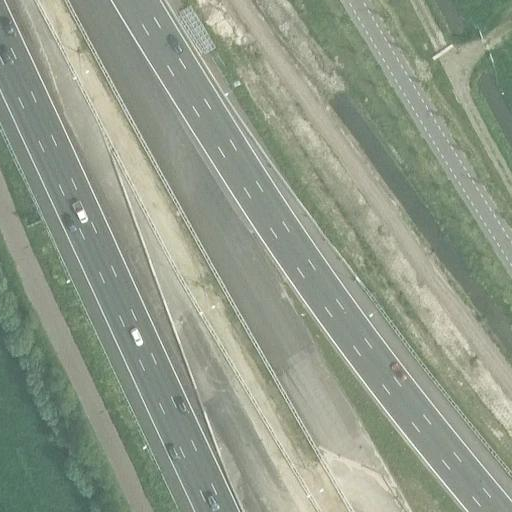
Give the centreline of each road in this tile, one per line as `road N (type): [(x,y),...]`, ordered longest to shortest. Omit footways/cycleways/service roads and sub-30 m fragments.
road 1 (motorway): [(496,511),(401,400),(265,210),(132,0)]
road 2 (motorway): [(382,511),(176,157),(100,0)]
road 3 (motorway): [(31,107),(275,511)]
road 4 (motorway): [(31,107),(221,511)]
road 5 (tertiary): [(140,511),(0,202)]
road 6 (tertiary): [(511,256),(352,0)]
